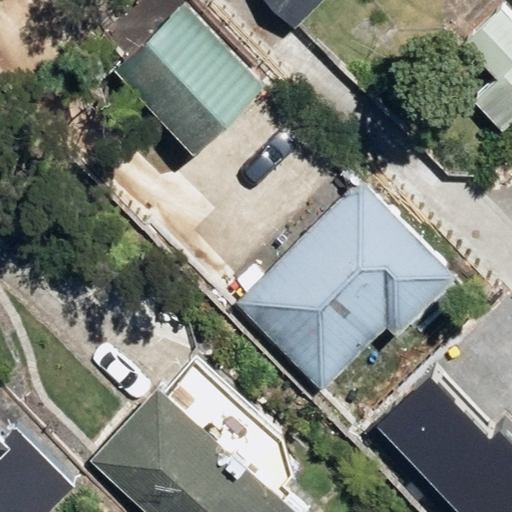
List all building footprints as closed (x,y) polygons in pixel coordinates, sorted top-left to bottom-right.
[(164,0),(129,34),(212,120),(279,53),(228,0),(164,0)] [(475,93),(503,123),(511,114),(511,1),(511,0),(503,0),(464,37),(497,71),(475,93)] [(252,279),(338,365),(390,312),(417,339),(471,284),(454,266),(470,250),(373,155),(252,279)] [(345,379),(485,511),(511,511),(511,453),(387,336),(345,379)] [(283,457),(250,431),(168,363),(103,442),(184,511),(315,511),(329,496),(283,457)] [(0,445),(24,420),(0,397),(0,445)] [(273,400),(250,431),(283,457),(307,428),(273,400)]
